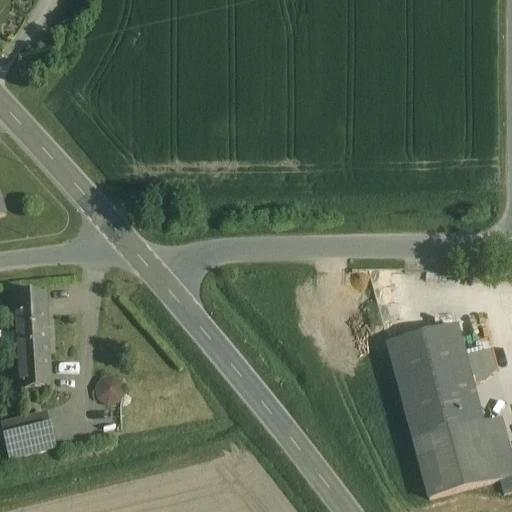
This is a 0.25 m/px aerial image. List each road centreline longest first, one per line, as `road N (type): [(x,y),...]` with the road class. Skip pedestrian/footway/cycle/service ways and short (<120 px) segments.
road 1 (unclassified): [(161,286),(196,256),(511,248)]
road 2 (tertiary): [(345,511),(161,286)]
road 3 (tertiary): [(132,252),(0,100)]
road 4 (unclassified): [(132,252),(0,262)]
